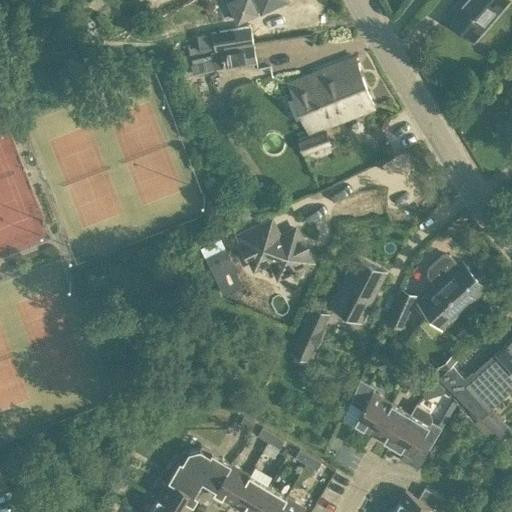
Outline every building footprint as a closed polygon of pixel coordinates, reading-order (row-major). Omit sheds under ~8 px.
[(281,0),(227,0),(237,19),(259,9),(259,10),(281,0)] [(456,0),(444,14),(472,38),(505,0),(456,0)] [(214,50),(219,49),(253,43),(249,24),(210,31),(214,50)] [(209,51),(210,58),(213,68),(222,67),(256,61),(253,43),(219,49),(214,50),(209,51)] [(319,127),(307,131),(307,134),(296,138),(302,154),(330,144),(322,125),(373,105),(354,55),(330,64),(336,78),(326,82),(332,97),(327,99),(326,97),(321,99),(321,112),(314,115),(319,127)] [(213,68),(210,58),(190,64),(192,74),(213,68)] [(287,81),(307,131),(319,127),(314,115),(321,112),(321,99),(326,97),(327,99),(332,97),(326,82),(336,78),(330,64),(287,81)] [(255,212),(250,201),(237,207),(239,213),(242,218),(255,212)] [(304,249),(306,245),(307,242),(300,238),(294,227),(284,232),(275,229),(271,219),(238,233),(244,245),(241,247),(245,257),(248,255),(254,267),(265,262),(294,274),(298,265),(309,260),(304,249)] [(212,269),(230,261),(219,239),(202,247),(212,269)] [(428,313),(473,272),(461,259),(457,262),(449,253),(442,253),(427,266),(427,273),(435,282),(416,300),(428,313)] [(356,257),(332,307),(359,320),(383,271),(356,257)] [(441,327),(486,286),(473,272),(428,313),(429,313),(419,322),(431,334),(440,326),(441,327)] [(416,294),(400,287),(386,319),(401,326),(416,294)] [(311,305),(299,331),(290,352),(308,360),(314,345),(316,346),(324,329),(322,328),(328,313),(311,305)] [(442,371),(438,375),(479,416),(481,418),(491,408),(511,388),(511,335),(497,350),(496,350),(499,353),(474,375),(470,370),(462,377),(451,364),(450,364),(442,371)] [(405,377),(416,383),(421,375),(410,369),(405,377)] [(372,430),(390,400),(373,390),(375,386),(359,377),(349,399),(361,406),(353,419),(372,430)] [(390,400),(372,430),(390,441),(408,411),(390,400)] [(418,440),(428,446),(440,425),(431,420),(431,419),(430,410),(415,402),(410,412),(408,411),(390,441),(410,453),(418,440)] [(509,429),(493,411),(485,419),(501,436),(509,429)] [(249,429),(253,422),(243,415),(238,423),(249,429)] [(268,440),(272,433),(261,426),(257,434),(268,440)] [(283,439),(272,433),(268,440),(278,446),(283,439)] [(178,456),(165,477),(194,494),(197,490),(209,487),(213,489),(231,460),(210,447),(207,451),(198,445),(192,446),(187,448),(180,458),(178,456)] [(305,462),(309,454),(298,448),(294,456),(305,462)] [(320,461),(309,454),(305,462),(316,468),(320,461)] [(231,460),(213,489),(232,500),(249,471),(231,460)] [(123,462),(116,473),(123,477),(130,467),(123,462)] [(249,471),(232,500),(250,511),(268,482),(249,471)] [(116,473),(109,484),(117,488),(123,477),(116,473)] [(165,477),(154,496),(181,511),(183,511),(194,494),(165,477)] [(268,482),(250,511),(251,511),(274,511),(286,493),(268,482)] [(437,508),(443,498),(444,497),(423,485),(417,495),(404,488),(393,507),(401,511),(429,511),(434,505),(437,508)] [(286,493),(274,511),(298,511),(303,504),(286,493)] [(181,511),(154,496),(144,511),(181,511)] [(105,502),(98,511),(108,511),(112,506),(105,502)]
